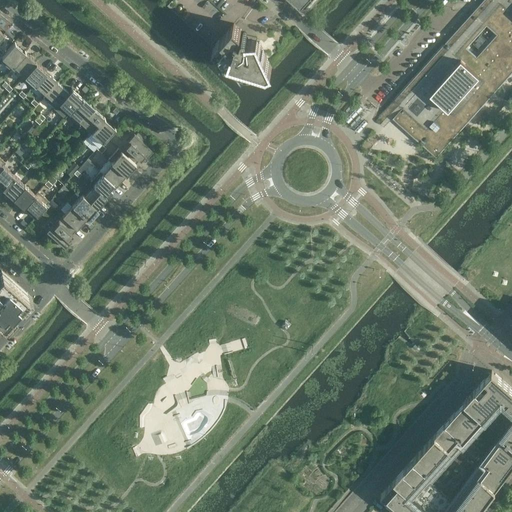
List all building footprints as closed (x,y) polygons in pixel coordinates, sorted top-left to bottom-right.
[(402,107),(445,146),(511,71),(511,0),(481,0),(476,6),(478,8),(475,12),(472,10),(447,39),(444,37),(448,41),(426,66),(425,64),(384,110),(392,117),(402,107)] [(234,23),(213,47),(218,51),(220,50),(226,60),(235,64),(235,63),(236,62),(246,69),(256,69),(256,68),(256,66),(268,69),(272,67),(259,42),(247,42),(245,41),(247,35),(247,34),(247,33),(245,32),(244,32),(243,33),(242,34),(240,40),(238,39),(241,30),(234,23)] [(12,66),(26,51),(25,51),(24,52),(14,43),(15,42),(14,41),(0,57),(0,59),(10,69),(12,66)] [(26,52),(26,51),(12,66),(13,67),(14,66),(24,75),(21,78),(22,78),(36,62),(25,53),(26,52)] [(47,72),(36,62),(22,78),(32,88),(47,72)] [(58,82),(47,72),(32,88),(33,88),(35,85),(46,95),(58,82)] [(68,91),(58,82),(46,95),(57,104),(71,88),(71,87),(68,91)] [(71,88),(57,104),(57,105),(59,103),(69,112),(66,115),(67,115),(82,97),(71,88)] [(82,97),(67,115),(77,124),(93,107),(82,97)] [(93,107),(77,124),(78,125),(81,122),(91,131),(90,131),(91,131),(104,117),(93,107)] [(99,146),(115,127),(115,126),(114,127),(104,118),(104,117),(91,131),(87,135),(99,146)] [(121,150),(135,163),(150,147),(142,140),(144,138),(137,132),(121,150)] [(102,152),(106,148),(101,143),(97,148),(102,152)] [(135,163),(121,150),(118,147),(108,158),(111,161),(126,174),(125,173),(134,163),(135,164),(135,163)] [(126,174),(111,161),(112,163),(103,173),(116,185),(126,174)] [(5,162),(0,167),(0,185),(2,187),(13,174),(3,165),(6,162),(5,162)] [(80,165),(77,169),(81,174),(85,169),(80,165)] [(106,196),(116,185),(100,171),(90,182),(93,184),(106,196)] [(13,174),(2,187),(13,197),(24,184),(13,174)] [(52,175),(47,180),(52,184),(57,180),(52,175)] [(24,184),(13,197),(23,207),(38,191),(37,191),(35,194),(24,184)] [(106,196),(93,184),(84,195),(82,193),(82,194),(96,207),(106,196)] [(38,191),(23,207),(35,217),(49,201),(38,191)] [(96,207),(82,194),(72,204),(87,218),(96,207)] [(87,218),(72,204),(62,215),(77,228),(87,218)] [(77,228),(62,215),(46,234),(52,240),(54,238),(62,245),(77,228)] [(0,318),(4,322),(4,321),(11,312),(12,313),(12,312),(13,311),(14,312),(20,306),(18,304),(19,303),(20,304),(20,303),(19,302),(27,294),(28,295),(29,294),(1,270),(0,271),(0,318)] [(485,378),(381,495),(401,511),(477,511),(511,465),(511,388),(495,374),(491,378),(488,381),(485,378)] [(200,428),(189,433),(193,441),(204,436),(200,428)]
